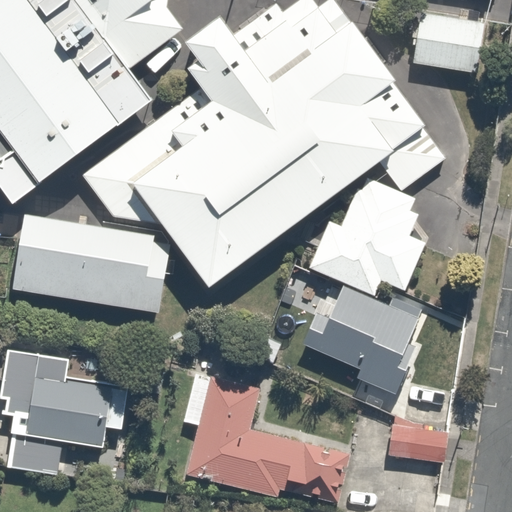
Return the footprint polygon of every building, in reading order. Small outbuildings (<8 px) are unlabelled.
[(104,98),(187,34),(160,0),(0,0),(0,173),(9,175),(15,161),(35,187),(122,120),(104,98)] [(162,225),(213,291),(386,162),(404,191),(444,165),(331,4),(318,13),(308,0),(307,0),(279,20),(274,14),(235,41),(224,26),(176,60),(199,92),(75,179),(108,222),(162,225)] [(349,285),(382,299),(387,286),(410,295),(429,246),(414,240),(424,214),(416,211),(420,200),(374,182),(370,192),(363,190),(349,226),(332,219),(312,270),(349,285)] [(163,245),(20,221),(8,299),(152,317),(163,245)] [(382,299),(349,285),(337,315),(322,309),(306,348),(362,370),(358,380),(405,399),(425,350),(416,346),(430,312),(396,298),(394,304),(382,299)] [(99,362),(13,349),(3,417),(19,420),(12,467),(60,473),(64,446),(109,453),(113,428),(127,430),(131,398),(94,392),(99,362)] [(196,373),(185,423),(200,426),(189,481),(279,500),(282,486),(342,499),(353,446),(264,427),(272,389),(196,373)] [(448,425),(396,419),(392,457),(444,463),(448,425)]
